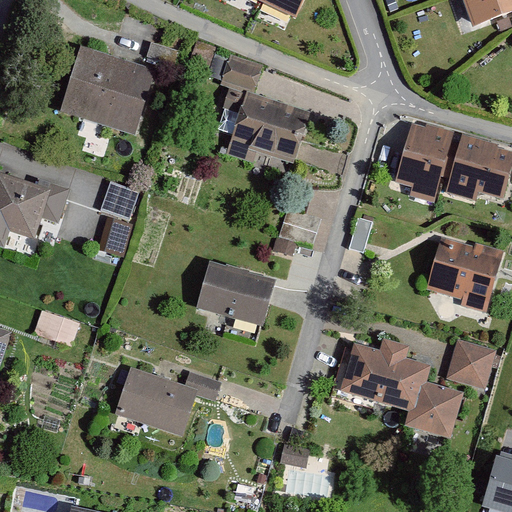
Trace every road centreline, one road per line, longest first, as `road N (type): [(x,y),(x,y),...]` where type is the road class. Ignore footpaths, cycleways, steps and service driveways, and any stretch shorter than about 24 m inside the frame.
road 1 (residential): [(140,0),(378,96)]
road 2 (residential): [(378,96),(511,132)]
